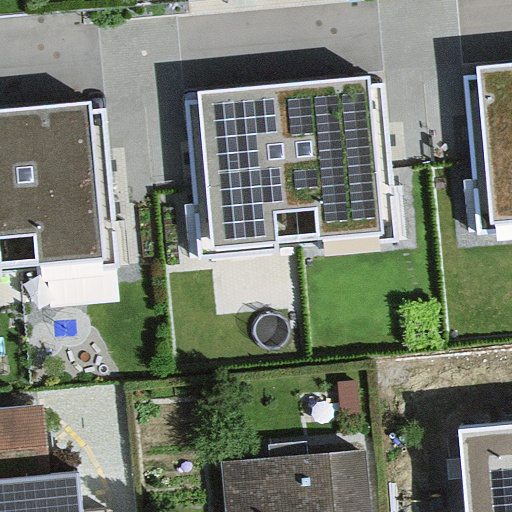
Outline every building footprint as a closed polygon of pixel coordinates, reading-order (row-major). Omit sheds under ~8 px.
[(511,48),(469,52),(484,225),(511,222),(511,48)] [(390,230),(374,68),(287,76),(303,238),(390,230)] [(303,238),(287,76),(195,86),(211,248),(303,238)] [(104,254),(89,98),(8,106),(23,262),(104,254)] [(0,264),(23,262),(8,106),(0,107),(0,264)] [(49,409),(0,413),(0,511),(93,511),(90,474),(55,477),(49,409)] [(511,511),(511,420),(457,426),(465,511),(511,511)] [(373,511),(368,451),(224,465),(228,511),(373,511)]
